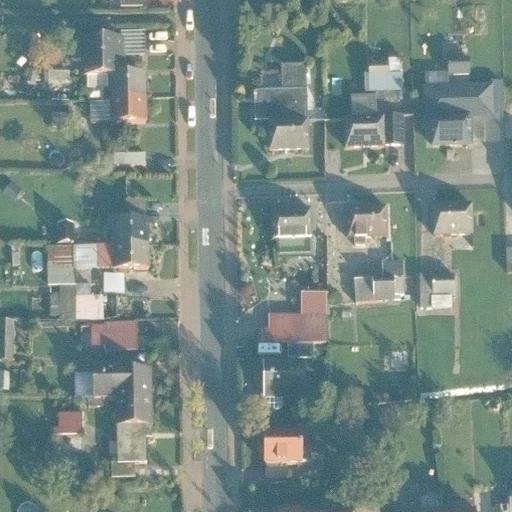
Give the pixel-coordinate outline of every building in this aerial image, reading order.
[(143,9),(143,0),(121,0),(122,10),(143,9)] [(110,103),(148,101),(147,77),(125,77),(124,41),(83,41),(84,81),(110,81),(110,103)] [(435,67),(434,42),(421,42),(422,68),(435,67)] [(468,78),(467,63),(447,64),(447,78),(468,78)] [(387,67),(367,67),(367,94),(401,93),(401,79),(387,79),(387,67)] [(308,153),(307,70),(279,70),(280,95),(253,95),(253,125),(266,124),(267,154),(308,153)] [(148,101),(110,103),(111,128),(149,127),(148,101)] [(500,119),(500,106),(491,106),(491,119),(500,119)] [(95,116),(79,117),(79,131),(95,130),(95,116)] [(470,149),(470,116),(429,117),(430,149),(470,149)] [(402,118),(384,119),(385,151),(403,151),(402,118)] [(385,151),(384,119),(342,121),(343,153),(385,151)] [(501,126),(491,127),(492,147),(501,147),(501,126)] [(147,157),(114,158),(114,169),(147,169),(147,157)] [(146,214),(146,204),(127,204),(128,214),(146,214)] [(472,239),(471,208),(430,209),(431,240),(472,239)] [(387,242),(386,209),(345,210),(346,244),(352,244),(353,250),(364,250),(364,243),(387,242)] [(310,245),(309,213),(271,214),(271,226),(274,226),(275,246),(310,245)] [(150,249),(149,224),(113,225),(114,250),(150,249)] [(74,248),(74,229),(58,230),(59,249),(74,248)] [(150,249),(114,250),(97,250),(98,275),(151,273),(150,249)] [(76,291),(75,251),(48,252),(50,292),(76,291)] [(402,306),(402,267),(381,268),(381,283),(354,284),(354,307),(402,306)] [(454,278),(419,279),(420,312),(451,311),(451,301),(454,301),(454,278)] [(260,334),(260,349),(325,348),(324,298),(300,299),(300,320),(267,320),(267,334),(260,334)] [(0,323),(0,344),(1,364),(19,363),(17,322),(0,323)] [(136,328),(103,329),(104,356),(137,355),(136,328)] [(117,403),(153,402),(152,375),(124,375),(123,367),(94,368),(94,404),(117,403)] [(302,367),(259,367),(260,406),(303,405),(302,367)] [(118,468),(136,468),(148,468),(148,443),(153,443),(153,402),(117,403),(118,467),(118,468)] [(82,453),(82,418),(56,418),(56,454),(82,453)] [(300,457),(299,436),(261,437),(261,474),(265,474),(265,488),(288,487),(287,473),(309,472),(309,456),(300,457)] [(136,483),(136,468),(118,468),(118,467),(112,467),(112,483),(136,483)]
